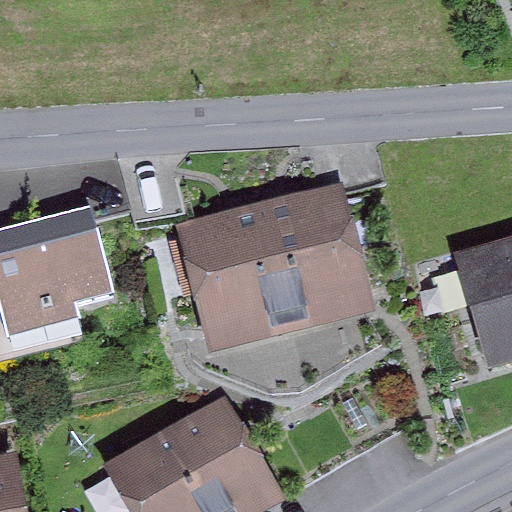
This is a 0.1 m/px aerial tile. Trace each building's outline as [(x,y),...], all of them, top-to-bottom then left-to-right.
[(334,198),(261,217),(290,329),(363,311),(334,198)] [(113,301),(90,211),(0,233),(0,327),(5,345),(81,326),(77,310),(113,301)] [(261,217),(188,236),(218,348),(290,329),(261,217)] [(511,253),(466,267),(494,364),(511,358),(511,253)] [(281,511),(287,509),(224,400),(101,471),(124,511),(281,511)] [(0,511),(26,511),(18,461),(0,464),(0,511)]
